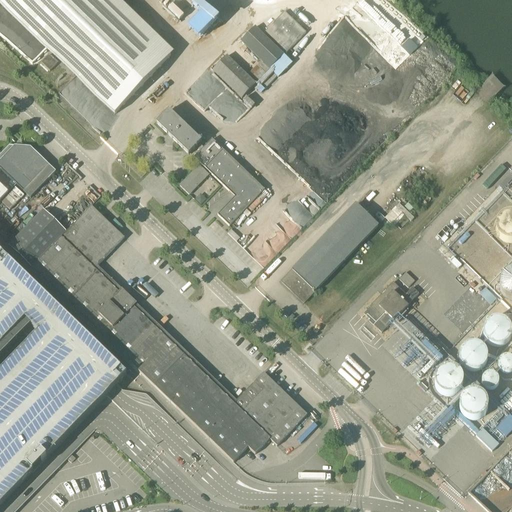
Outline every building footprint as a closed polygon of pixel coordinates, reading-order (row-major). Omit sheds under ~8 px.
[(171,57),(174,54),(118,0),(0,0),(0,3),(115,115),(171,57)] [(180,22),(186,17),(179,11),(181,9),(176,5),(175,6),(170,1),(164,7),(165,7),(164,8),(167,12),(168,11),(180,22)] [(274,20),(266,29),(267,31),(265,33),(287,54),(306,33),(284,13),(276,22),(274,20)] [(270,70),(284,56),(255,28),(241,42),(261,62),(252,72),(251,71),(249,73),(247,76),(230,60),(227,57),(213,71),(242,100),(256,85),(261,80),(270,71),(270,70)] [(41,63),(50,72),(58,64),(49,55),(41,63)] [(236,197),(235,198),(218,216),(229,227),(264,191),(223,151),(212,140),(203,149),(199,145),(201,143),(169,111),(156,124),(188,156),(196,148),(196,149),(197,148),(200,152),(194,158),(205,169),(229,192),(230,191),(236,197)] [(56,172),(35,152),(30,148),(9,146),(0,155),(0,169),(30,199),(56,172)] [(208,176),(199,167),(180,187),(189,196),(208,176)] [(0,201),(8,193),(0,185),(0,201)] [(16,201),(22,193),(15,187),(6,198),(8,199),(10,196),(16,201)] [(205,195),(197,199),(200,205),(208,202),(205,195)] [(304,226),(314,215),(296,199),(288,208),(291,211),(294,207),(299,212),(294,218),(304,226)] [(356,205),(282,283),(304,304),(378,227),(356,205)] [(65,301),(95,270),(124,239),(99,214),(91,207),(67,233),(32,269),(65,301)] [(32,269),(67,233),(43,211),(9,247),(32,269)] [(496,230),(496,233),(496,235),(498,237),(500,240),(504,243),(509,244),(511,243),(511,215),(510,215),(506,216),(502,217),(499,220),(498,222),(497,224),(496,227),(496,230)] [(0,505),(30,473),(34,477),(48,462),(45,460),(83,420),(107,396),(108,395),(111,392),(116,387),(117,386),(118,385),(127,376),(120,370),(0,252),(0,505)] [(100,334),(132,301),(122,291),(119,294),(95,270),(65,301),(100,334)] [(500,284),(500,288),(501,291),(503,295),(505,297),(508,299),(511,300),(511,272),(507,274),(504,276),(501,280),(500,284)] [(399,281),(408,289),(415,282),(406,274),(399,281)] [(413,289),(406,295),(394,283),(370,308),(370,309),(364,315),(374,325),(373,326),(382,334),(393,322),(394,322),(409,307),(408,306),(413,301),(419,295),(413,289)] [(491,305),(498,297),(486,286),(479,294),(491,305)] [(134,368),(164,337),(134,308),(137,305),(132,301),(100,334),(134,368)] [(384,347),(418,381),(445,355),(405,316),(396,325),(401,331),(396,336),(401,340),(395,347),(389,341),(384,347)] [(489,346),(491,347),(494,348),(496,348),(499,348),(502,347),(505,346),(507,344),(509,342),(510,340),(511,337),(511,335),(511,332),(511,329),(509,326),(508,324),(506,322),(503,321),(501,320),(498,320),(495,320),(492,321),(490,322),(488,324),(486,326),(484,328),(484,330),(483,333),(483,336),(484,339),(485,341),(487,344),(489,346)] [(169,402),(199,371),(164,337),(134,368),(169,402)] [(462,367),(463,369),(465,370),(468,372),(470,373),(473,373),(476,373),(479,372),(481,370),(483,369),(485,367),(486,364),(487,362),(488,359),(487,356),(486,353),(485,351),(483,349),(481,347),(479,346),(476,345),(473,344),(470,345),(468,346),(465,347),(463,349),(462,351),(460,353),(459,356),(459,359),(459,362),(460,364),(462,367)] [(502,373),(503,374),(504,374),(506,374),(508,374),(510,374),(511,373),(511,372),(511,359),(510,358),(509,358),(507,357),(505,357),(504,358),(502,359),(501,360),(500,361),(499,362),(498,364),(498,365),(498,367),(499,369),(499,370),(500,372),(502,373)] [(437,392),(439,394),(441,395),(443,396),(446,397),(449,398),(452,397),(455,396),(457,395),(459,393),(461,391),(462,389),(463,386),(463,383),(463,380),(462,377),(460,375),(459,373),(457,371),(454,370),(451,369),(448,369),(446,369),(443,370),(440,372),(439,373),(437,375),(436,378),(435,381),(435,384),(435,387),(436,389),(437,392)] [(307,416),(264,374),(234,405),(199,371),(169,402),(176,409),(204,435),(219,420),(234,405),(270,440),(277,447),(307,416)] [(483,388),(484,389),(485,390),(487,391),(489,391),(490,391),(492,391),(494,391),(495,390),(496,389),(497,388),(498,386),(499,384),(499,383),(499,381),(498,379),(497,378),(496,377),(495,376),(494,375),(492,374),(490,374),(489,374),(487,375),(485,376),(484,377),(483,378),(482,379),(482,381),(482,383),(482,384),(482,386),(483,388)] [(462,415),(464,417),(466,419),(468,420),(471,421),(474,421),(477,421),(480,420),(482,419),(484,417),(485,415),(487,413),(488,410),(488,407),(487,404),(487,401),(485,399),(483,397),(481,395),(479,394),(476,393),(473,393),(470,393),(468,394),(465,396),(463,397),(462,399),(460,402),(460,405),(459,407),(460,410),(461,413),(462,415)] [(255,455),(270,440),(234,405),(219,420),(248,448),(255,455)] [(497,429),(506,438),(511,431),(511,418),(510,416),(497,429)] [(234,464),(248,448),(219,420),(204,435),(234,464)] [(492,453),(499,445),(483,430),(476,437),(492,453)]
